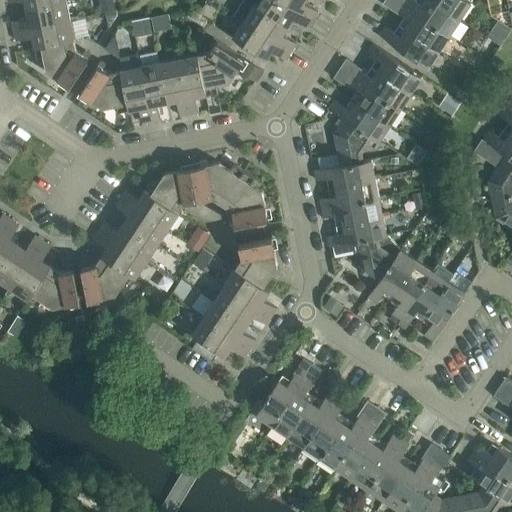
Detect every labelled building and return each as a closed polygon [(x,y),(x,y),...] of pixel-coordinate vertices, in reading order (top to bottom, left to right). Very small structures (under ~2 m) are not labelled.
[(8,0),(9,2),(20,0),(24,0),(27,8),(67,0),(66,0),(8,0)] [(29,18),(13,21),(15,30),(78,17),(78,15),(70,17),(67,0),(27,8),(29,18)] [(113,0),(99,0),(102,12),(105,12),(116,10),(113,0)] [(296,43),(283,34),(288,26),(254,4),(249,0),(244,0),(235,14),(244,20),(291,51),(296,43)] [(294,18),(307,27),(312,19),(283,0),(256,0),(254,4),(288,26),(294,18)] [(318,11),(304,2),(305,0),(283,0),(312,19),(318,11)] [(385,0),(383,3),(409,21),(405,27),(439,50),(450,34),(398,0),(385,0)] [(423,0),(422,2),(418,0),(398,0),(450,34),(460,18),(433,0),(423,0)] [(471,2),(468,0),(433,0),(460,18),(471,2)] [(206,2),(200,11),(209,18),(216,8),(206,2)] [(116,10),(105,12),(108,27),(110,27),(117,16),(116,10)] [(202,15),(197,22),(204,27),(209,20),(202,15)] [(17,40),(32,37),(34,46),(74,38),(71,21),(79,19),(78,17),(15,30),(17,40)] [(150,17),(132,20),(136,37),(153,34),(150,17)] [(267,59),(272,50),(286,59),(291,51),(244,20),(233,36),(267,59)] [(511,28),(498,20),(488,36),(501,45),(511,28)] [(400,35),(385,26),(379,34),(428,66),(439,50),(405,27),(400,35)] [(118,57),(119,57),(121,57),(116,34),(114,34),(105,48),(118,57)] [(37,59),(43,57),(46,70),(69,86),(91,54),(85,50),(83,54),(77,50),(74,38),(34,46),(37,59)] [(245,59),(214,38),(210,44),(213,46),(209,52),(197,54),(205,94),(218,92),(217,85),(230,83),(245,59)] [(422,75),(373,43),(368,52),(383,61),(378,69),(411,92),(422,75)] [(177,100),(180,116),(190,114),(177,50),(175,51),(177,58),(160,62),(168,102),(177,100)] [(199,112),(196,96),(205,94),(197,54),(180,58),(179,50),(177,50),(190,114),(199,112)] [(161,120),(158,104),(168,102),(160,62),(143,65),(141,57),(139,58),(152,121),(161,120)] [(140,108),(143,123),(152,121),(139,58),(137,58),(139,66),(122,70),(130,109),(140,108)] [(373,76),(346,58),(340,68),(400,108),(411,92),(378,69),(373,76)] [(103,108),(116,105),(118,112),(130,109),(122,70),(110,72),(104,68),(107,64),(101,61),(79,93),(103,108)] [(250,62),(244,72),(247,75),(254,80),(257,81),(264,71),(250,62)] [(334,77),(360,95),(356,102),(390,124),(400,108),(340,68),(334,77)] [(448,92),(439,106),(452,115),(462,102),(448,92)] [(372,135),(379,140),(390,124),(356,102),(351,110),(336,100),(330,108),(345,118),(345,117),(372,135)] [(511,110),(505,106),(500,114),(511,122),(511,127),(509,132),(511,133),(511,110)] [(345,117),(345,118),(335,134),(341,165),(363,160),(362,151),(372,135),(345,117)] [(440,117),(433,128),(441,133),(448,122),(440,117)] [(504,140),(489,130),(484,138),(506,153),(507,153),(511,156),(511,133),(509,132),(504,140)] [(483,139),(475,151),(485,157),(493,145),(483,139)] [(511,156),(507,153),(506,153),(489,180),(493,199),(511,194),(511,156)] [(341,165),(314,170),(316,180),(334,176),(336,186),(375,177),(372,158),(363,160),(341,165)] [(234,163),(230,169),(219,161),(192,167),(199,204),(205,203),(205,199),(212,197),(222,204),(245,170),(234,163)] [(157,183),(152,180),(145,190),(179,213),(185,203),(193,201),(193,205),(199,204),(192,167),(165,172),(157,183)] [(230,219),(231,225),(268,218),(263,190),(251,183),(255,177),(245,170),(222,204),(232,211),(234,218),(230,219)] [(337,195),(320,199),(322,208),(379,196),(375,177),(336,186),(337,195)] [(139,198),(126,189),(121,197),(175,233),(176,231),(169,227),(179,213),(145,190),(139,198)] [(411,195),(413,209),(426,207),(423,192),(411,195)] [(496,218),(511,228),(511,194),(493,199),(496,218)] [(324,218),(341,214),(343,223),(383,215),(379,196),(322,208),(324,218)] [(116,205),(129,214),(124,222),(157,245),(167,230),(174,235),(175,233),(121,197),(116,205)] [(3,214),(0,218),(0,235),(11,219),(3,214)] [(345,233),(327,236),(329,246),(356,241),(356,240),(379,236),(387,234),(383,215),(343,223),(345,233)] [(10,238),(19,225),(11,219),(0,235),(0,269),(18,243),(10,238)] [(118,230),(105,221),(100,229),(153,265),(155,263),(148,259),(157,245),(124,222),(118,230)] [(199,226),(188,243),(199,250),(210,233),(199,226)] [(94,237),(108,246),(102,254),(136,277),(146,262),(152,267),(153,265),(100,229),(94,237)] [(356,240),(356,241),(363,272),(378,282),(379,283),(396,255),(401,248),(387,234),(379,236),(356,240)] [(35,235),(26,249),(18,243),(0,269),(0,280),(10,287),(6,292),(8,293),(43,241),(35,235)] [(240,251),(242,258),(235,268),(269,291),(276,280),(270,277),(278,265),(272,238),(235,245),(236,252),(240,251)] [(42,259),(51,246),(43,241),(8,293),(10,294),(13,289),(27,299),(50,265),(42,259)] [(378,282),(368,297),(377,303),(387,288),(394,293),(417,259),(401,248),(396,255),(379,283),(378,282)] [(88,300),(116,295),(123,283),(129,287),(136,277),(102,254),(96,264),(88,265),(88,261),(81,263),(88,300)] [(403,298),(393,313),(401,319),(433,270),(417,259),(394,293),(403,298)] [(38,306),(42,300),(53,307),(81,302),(73,264),(67,266),(67,270),(60,271),(50,265),(27,299),(38,306)] [(277,308),(264,299),(269,291),(235,268),(226,283),(219,278),(218,280),(272,316),(277,308)] [(409,324),(418,309),(427,314),(449,281),(433,270),(401,319),(409,324)] [(253,315),(266,324),(272,316),(218,280),(217,281),(223,286),(214,300),(248,323),(253,315)] [(435,320),(425,335),(433,340),(465,291),(449,281),(427,314),(435,320)] [(330,296),(323,306),(337,316),(344,305),(330,296)] [(256,340),(242,331),(248,323),(214,300),(204,315),(198,310),(196,312),(250,348),(256,340)] [(226,355),(232,347),(245,356),(250,348),(196,312),(195,313),(202,318),(192,333),(199,338),(219,351),(226,355)] [(212,361),(219,351),(199,338),(192,348),(199,352),(212,361)] [(264,402),(256,413),(273,424),(313,364),(304,358),(286,384),(279,380),(264,402)] [(305,397),(322,370),(313,364),(273,424),(289,435),(311,401),(305,397)] [(511,380),(506,376),(500,386),(511,393),(511,380)] [(494,395),(511,407),(511,393),(500,386),(494,395)] [(329,391),(319,406),(311,401),(289,435),(305,446),(337,397),(329,391)] [(335,417),(345,402),(337,397),(305,446),(321,456),(343,422),(335,417)] [(259,398),(251,410),(256,413),(264,402),(259,398)] [(367,400),(350,427),(343,422),(321,456),(337,467),(377,406),(367,400)] [(369,439),(386,413),(377,406),(337,467),(353,477),(375,444),(369,439)] [(393,434),(383,449),(375,444),(353,477),(369,488),(401,439),(393,434)] [(399,460),(409,445),(401,439),(369,488),(385,499),(407,465),(399,460)] [(432,443),(414,469),(407,465),(385,499),(401,509),(441,449),(432,443)] [(511,455),(498,446),(492,455),(477,445),(472,453),(511,479),(511,455)] [(404,511),(421,511),(434,494),(440,486),(433,482),(450,455),(441,449),(401,509),(404,511)] [(503,497),(510,501),(511,498),(511,479),(472,453),(467,461),(482,471),(476,479),(484,484),(503,496),(503,497)] [(493,511),(503,497),(503,496),(484,484),(479,492),(460,495),(463,511),(493,511)] [(421,511),(463,511),(460,495),(442,499),(434,494),(421,511)]
